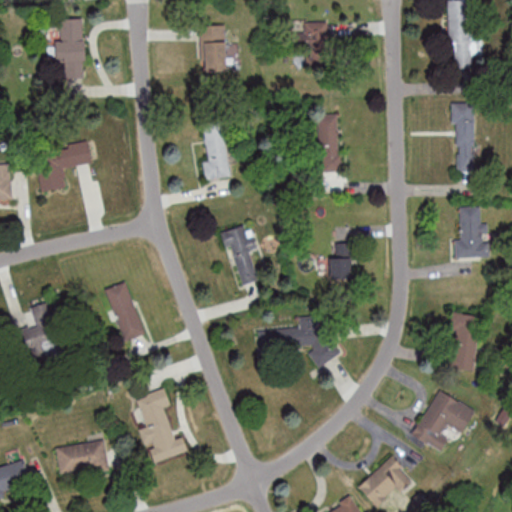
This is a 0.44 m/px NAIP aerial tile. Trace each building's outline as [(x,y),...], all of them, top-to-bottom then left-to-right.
[(470,0),(451,0),(449,0),(450,66),(472,66),(472,52),(477,52),(477,40),(470,40),(470,0)] [(84,19),(57,19),(57,62),(64,62),(64,77),(85,77),(84,19)] [(327,66),(327,21),(305,21),(305,32),(297,32),(297,44),(306,44),(306,66),(327,66)] [(200,25),(201,71),(227,70),(226,24),(200,25)] [(455,162),(475,162),(475,102),(455,102),(455,162)] [(340,113),(319,113),(319,171),(340,171),(340,113)] [(208,178),(230,176),(223,124),(201,127),(208,178)] [(42,191),(67,186),(64,168),(92,162),(88,141),(34,151),(42,191)] [(0,199),(12,199),(11,165),(0,165),(0,199)] [(460,239),(455,239),(455,257),(485,256),(485,224),(480,224),(479,206),(460,206),(460,239)] [(221,231),(226,250),(232,248),(242,284),(258,279),(250,248),(256,246),(250,223),(221,231)] [(351,242),(330,242),(330,278),(351,278),(351,242)] [(106,288),(123,340),(144,333),(126,281),(106,288)] [(31,306),(35,326),(14,331),(21,360),(65,350),(54,301),(31,306)] [(474,370),(480,314),(452,311),(450,329),(455,330),(451,367),(474,370)] [(329,324),(258,329),(260,351),(310,347),(311,362),(332,360),(329,324)] [(164,408),(171,406),(165,388),(136,397),(146,427),(141,428),(152,463),(188,451),(183,436),(174,438),(164,408)] [(463,433),(476,410),(439,388),(412,435),(441,452),(449,439),(442,435),(448,425),(463,433)] [(56,447),(60,475),(109,469),(106,441),(56,447)] [(411,477),(392,456),(359,487),(379,508),(411,477)] [(0,497),(31,487),(22,459),(0,465),(0,497)] [(360,511),(353,499),(328,511),(360,511)]
